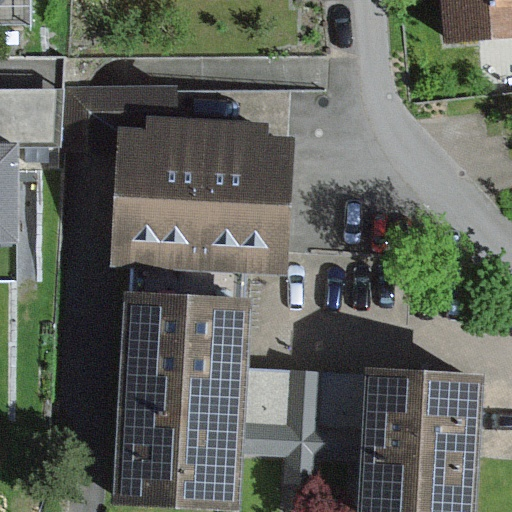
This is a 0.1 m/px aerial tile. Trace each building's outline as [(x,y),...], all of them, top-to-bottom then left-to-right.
[(0,0),(0,29),(31,29),(30,0),(0,0)] [(511,0),(435,0),(440,51),(511,44),(511,0)] [(106,92),(64,91),(61,156),(101,158),(103,118),(172,118),(173,93),(106,92)] [(0,94),(0,150),(14,151),(60,151),(60,95),(0,94)] [(265,131),(140,125),(139,139),(264,144),(265,131)] [(111,137),(104,273),(117,274),(244,280),(281,282),(288,145),(264,144),(139,139),(111,137)] [(0,150),(0,250),(14,251),(14,151),(0,150)] [(14,251),(0,250),(0,286),(15,286),(14,251)] [(244,280),(117,274),(108,507),(225,511),(232,511),(235,459),(235,440),(362,447),(362,465),(358,511),(475,511),(480,380),(240,371),(244,280)] [(235,440),(235,459),(283,462),(282,487),(298,488),(313,488),(315,463),(362,465),(362,447),(235,440)]
